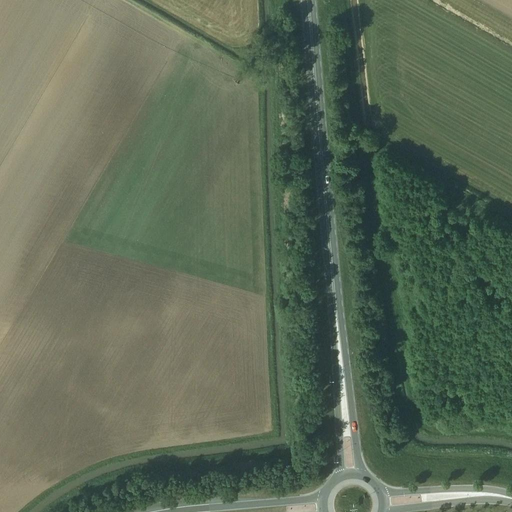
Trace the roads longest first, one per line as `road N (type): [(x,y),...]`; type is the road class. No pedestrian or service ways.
road 1 (primary): [(333,288),(309,0)]
road 2 (primary): [(364,478),(333,288)]
road 3 (primary): [(333,288),(340,480)]
road 4 (motorway): [(326,495),(183,511)]
road 5 (secondary): [(384,502),(511,499)]
